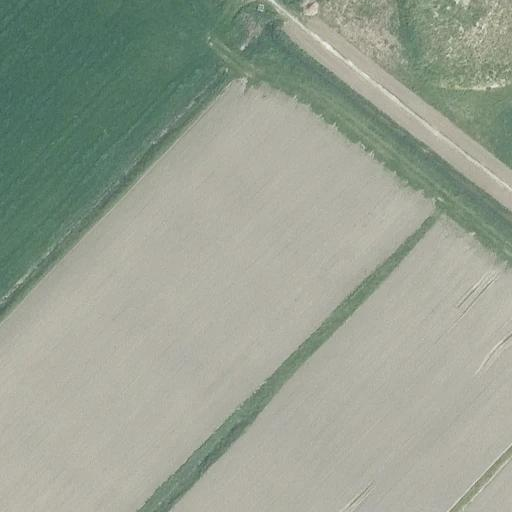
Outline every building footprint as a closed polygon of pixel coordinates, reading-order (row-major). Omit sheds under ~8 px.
[(402,0),(364,0),(349,16),(372,37),(405,3),(402,0)] [(472,34),(439,68),(462,90),(495,55),(472,34)] [(456,95),(448,104),(457,112),(465,104),(456,95)] [(295,105),(262,140),(285,161),(318,126),(295,105)] [(338,116),(344,121),(352,113),(346,107),(338,116)] [(239,128),(231,137),(239,145),(248,137),(239,128)] [(226,143),(193,178),(215,199),(248,164),(226,143)] [(256,145),(248,154),(256,162),(265,154),(256,145)] [(384,155),(376,164),(384,172),(393,163),(384,155)] [(376,164),(342,199),(365,220),(398,185),(376,164)] [(175,195),(142,230),(164,252),(198,217),(175,195)] [(119,219),(111,227),(120,236),(128,227),(119,219)] [(137,235),(128,244),(137,252),(145,244),(137,235)] [(114,241),(81,276),(104,297),(137,262),(114,241)] [(511,269),(495,253),(462,288),(485,310),(511,280),(511,269)] [(298,263),(264,297),(287,319),(320,284),(298,263)] [(64,294),(31,328),(54,350),(87,315),(64,294)] [(273,316),(265,325),(273,333),(282,325),(273,316)] [(9,317),(0,326),(9,334),(17,326),(9,317)] [(246,317),(212,352),(235,373),(268,338),(246,317)] [(369,331),(336,366),(359,387),(392,353),(369,331)] [(291,333),(282,341),(291,350),(299,341),(291,333)] [(26,334),(17,343),(26,351),(34,342),(26,334)] [(12,348),(0,360),(0,402),(1,404),(35,369),(12,348)] [(314,355),(305,363),(314,372),(322,363),(314,355)] [(189,358),(156,393),(179,415),(212,380),(189,358)] [(331,372),(323,380),(331,389),(340,380),(331,372)] [(308,377),(275,412),(298,433),(331,399),(308,377)] [(482,381),(449,415),(471,437),(504,402),(482,381)] [(129,404),(96,439),(118,461),(151,426),(129,404)] [(156,404),(147,412),(156,420),(164,412),(156,404)] [(174,420),(165,429),(174,437),(182,428),(174,420)] [(457,434),(449,443),(457,451),(466,442),(457,434)] [(270,435),(237,470),(259,492),(292,457),(270,435)] [(439,443),(405,478),(428,499),(461,464),(439,443)] [(475,451),(466,459),(475,468),(483,459),(475,451)] [(222,467),(214,476),(223,484),(231,475),(222,467)] [(511,486),(506,481),(498,490),(507,498),(511,492),(511,486)] [(240,484),(231,492),(240,501),(248,492),(240,484)] [(405,511),(388,496),(372,511),(405,511)] [(240,511),(226,498),(212,511),(240,511)]
